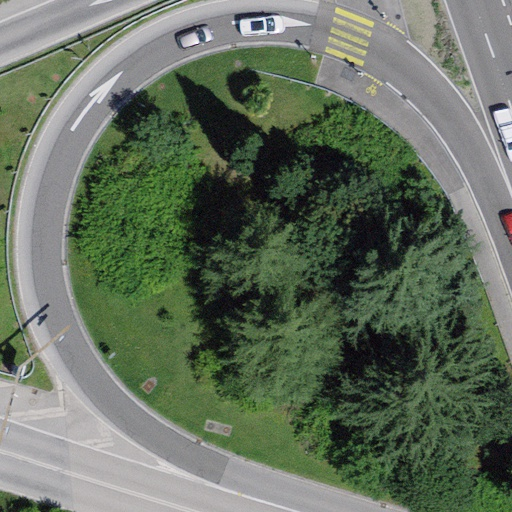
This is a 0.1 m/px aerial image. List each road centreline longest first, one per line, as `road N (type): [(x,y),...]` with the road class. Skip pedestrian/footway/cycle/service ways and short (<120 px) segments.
road 1 (primary): [(343,511),(186,455),(109,401),(82,369),(61,334),(43,268),(51,193),(81,125),(134,67),(172,45),(252,27),(334,40),(393,66),(450,121),(511,251)]
road 2 (primary): [(245,511),(0,431)]
road 3 (primary): [(0,472),(120,511)]
road 4 (secondary): [(471,0),(511,115)]
